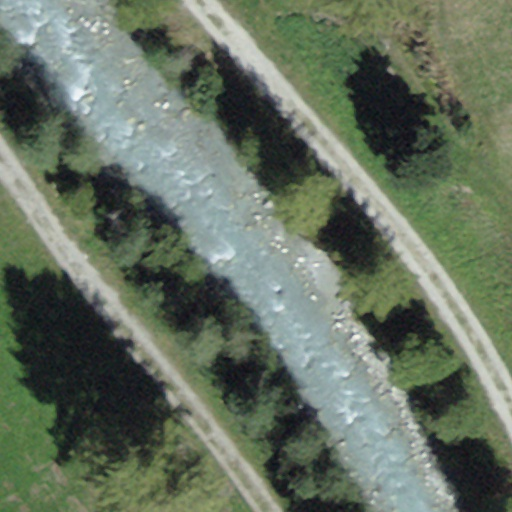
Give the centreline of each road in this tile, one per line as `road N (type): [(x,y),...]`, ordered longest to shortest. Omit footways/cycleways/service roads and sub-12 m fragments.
road 1 (track): [(200,0),(394,223),(511,413)]
road 2 (track): [(0,156),(267,511)]
